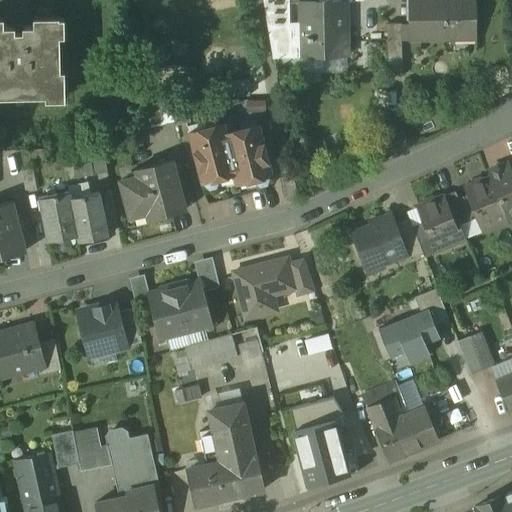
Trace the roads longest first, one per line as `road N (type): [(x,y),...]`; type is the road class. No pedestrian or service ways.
road 1 (residential): [(0,293),(293,216),(511,121)]
road 2 (secondary): [(511,453),(360,511)]
